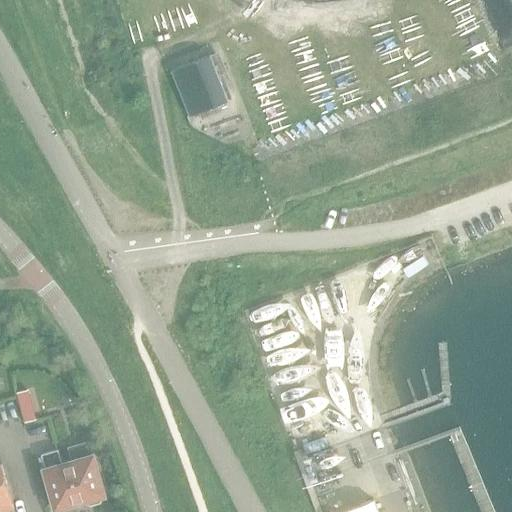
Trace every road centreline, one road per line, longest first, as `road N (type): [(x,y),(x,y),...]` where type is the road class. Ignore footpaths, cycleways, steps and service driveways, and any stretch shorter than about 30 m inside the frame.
road 1 (residential): [(253,511),(0,49)]
road 2 (tertiary): [(149,511),(92,354),(0,231)]
road 3 (unknown): [(281,240),(312,204),(511,133)]
